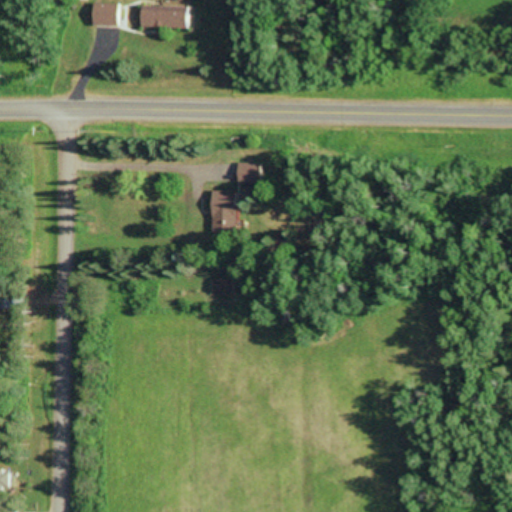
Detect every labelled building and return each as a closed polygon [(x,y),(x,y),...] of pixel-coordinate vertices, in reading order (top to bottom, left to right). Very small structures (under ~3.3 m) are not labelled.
[(121,28),(121,6),(94,6),(94,28),(121,28)] [(189,8),(142,8),(142,29),(189,29),(189,8)] [(260,186),(260,165),(238,165),(238,186),(260,186)] [(264,186),(296,186),(296,166),(264,166),(264,186)] [(236,193),(212,193),(212,235),(236,235),(236,193)] [(25,312),(25,290),(0,290),(0,312),(25,312)] [(0,492),(10,492),(10,472),(0,471),(0,492)]
